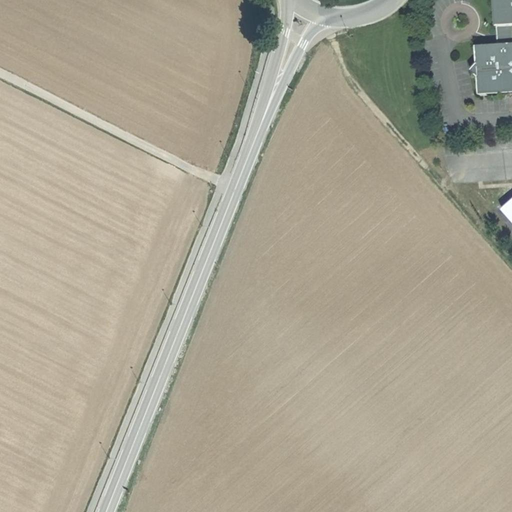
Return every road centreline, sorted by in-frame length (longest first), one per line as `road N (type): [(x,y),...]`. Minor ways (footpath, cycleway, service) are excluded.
road 1 (secondary): [(243,167),(106,511)]
road 2 (track): [(511,266),(357,87),(331,18)]
road 3 (track): [(0,73),(223,183)]
road 4 (secondary): [(243,167),(304,44),(331,18)]
road 5 (secondary): [(290,0),(243,167)]
